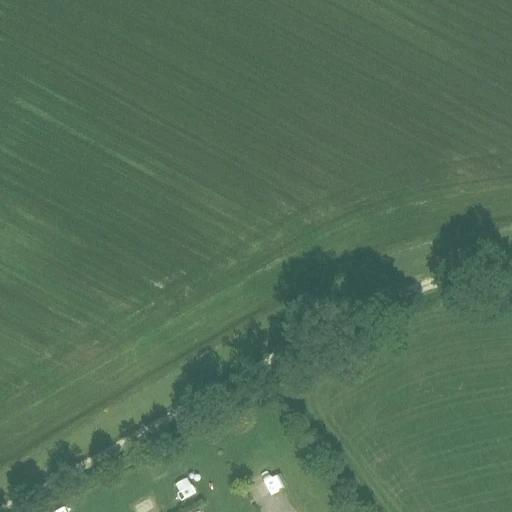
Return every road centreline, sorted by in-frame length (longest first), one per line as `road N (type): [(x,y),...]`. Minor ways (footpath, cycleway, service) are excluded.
road 1 (unclassified): [(511,262),(373,299),(124,440)]
road 2 (track): [(124,440),(0,508)]
